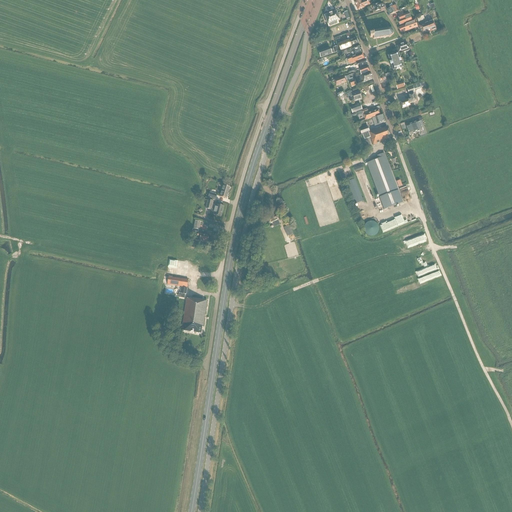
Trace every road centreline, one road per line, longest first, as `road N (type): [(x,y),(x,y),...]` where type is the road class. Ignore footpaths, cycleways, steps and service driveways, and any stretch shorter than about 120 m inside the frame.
road 1 (primary): [(191,511),(238,215),(312,0)]
road 2 (unclassified): [(199,511),(246,218),(320,0)]
road 3 (unclassified): [(304,0),(235,203),(205,378)]
road 4 (residential): [(395,138),(347,0)]
